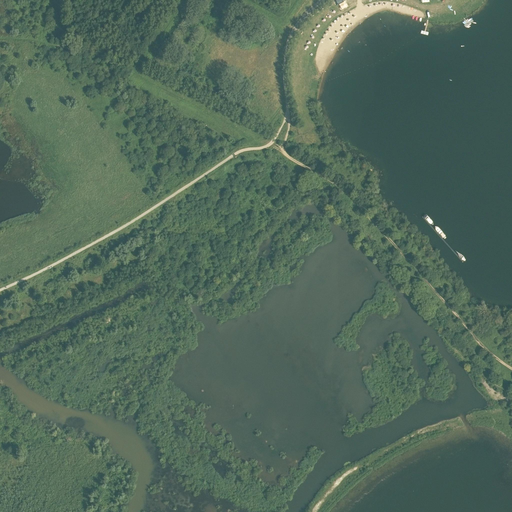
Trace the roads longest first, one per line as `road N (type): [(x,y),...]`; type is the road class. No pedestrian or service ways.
road 1 (track): [(283,145),(289,157),(342,188),(478,341),(511,368)]
road 2 (track): [(218,165),(112,234),(0,290)]
